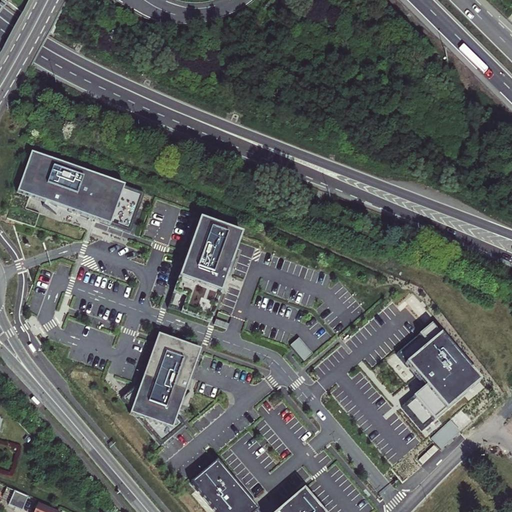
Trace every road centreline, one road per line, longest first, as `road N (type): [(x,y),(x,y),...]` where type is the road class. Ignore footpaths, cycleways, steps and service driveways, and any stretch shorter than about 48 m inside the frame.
road 1 (trunk): [(149,102),(511,257)]
road 2 (trunk): [(149,102),(511,234)]
road 3 (trunk): [(0,22),(45,53),(149,102)]
road 4 (secondary): [(148,511),(46,393)]
road 5 (motorway): [(419,0),(511,91)]
road 6 (residential): [(402,511),(495,425)]
